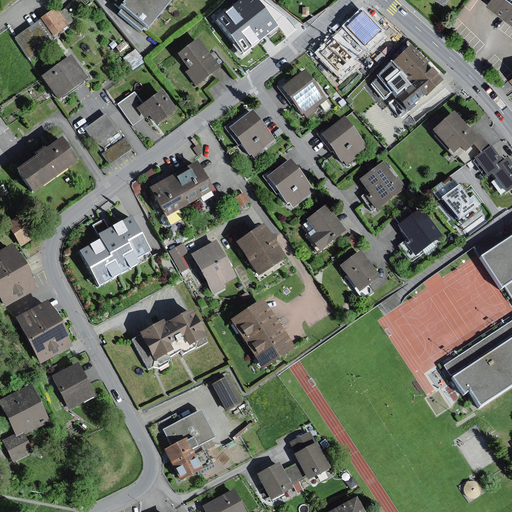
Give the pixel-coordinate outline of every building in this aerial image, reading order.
[(124,0),(118,8),(121,10),(118,14),(140,33),(143,30),(146,32),(172,0),(124,0)] [(511,0),(491,0),(489,4),(511,21),(511,0)] [(381,16),(366,2),(327,43),(347,61),(348,60),(354,65),(375,43),(369,37),(372,34),(368,30),(381,16)] [(55,7),(12,39),(30,62),(57,42),(53,37),(69,26),(55,7)] [(197,39),(176,55),(187,70),(185,72),(195,86),(219,68),(208,54),(197,39)] [(316,43),(305,54),(316,65),(327,55),(316,43)] [(427,64),(410,46),(392,63),(406,78),(409,81),(427,64)] [(135,50),(124,59),(133,71),(144,63),(135,50)] [(70,57),(40,78),(57,101),(78,86),(87,80),(70,57)] [(403,81),(406,78),(392,63),(390,61),(374,75),(376,78),(370,83),(385,99),(389,96),(394,101),(409,87),(403,81)] [(427,64),(409,81),(412,85),(409,87),(394,101),(389,105),(401,118),(423,97),(425,98),(443,81),(427,64)] [(327,100),(304,71),(281,89),(302,116),(303,114),(307,119),(316,112),(314,110),(327,100)] [(142,105),(136,110),(143,120),(148,116),(155,125),(175,111),(161,91),(142,105)] [(136,110),(142,105),(134,93),(117,105),(133,127),(143,120),(136,110)] [(275,141),(251,111),(228,129),(249,157),(251,155),(254,160),(264,152),(262,150),(275,141)] [(475,137),(453,112),(442,121),(438,118),(428,128),(455,159),(457,157),(465,165),(473,159),(489,147),(478,135),(475,137)] [(106,116),(86,131),(109,165),(131,149),(106,116)] [(366,147),(343,118),(320,136),(341,162),(343,161),(347,166),(356,159),(354,157),(366,147)] [(280,129),(274,133),(277,138),(283,133),(280,129)] [(36,156),(14,172),(30,194),(76,162),(60,139),(46,149),(43,146),(34,153),(36,156)] [(489,147),(473,159),(487,178),(492,175),(506,194),(511,189),(511,164),(507,158),(502,162),(490,147),(489,147)] [(314,192),(289,160),(266,178),(286,205),(288,203),(292,209),(314,192)] [(394,178),(383,163),(358,181),(367,193),(361,197),(373,213),(402,191),(401,190),(404,187),(396,176),(394,178)] [(196,164),(148,190),(162,216),(164,219),(178,211),(200,199),(211,193),(212,193),(196,164)] [(440,199),(456,188),(449,178),(431,191),(439,201),(440,199)] [(456,188),(440,199),(457,222),(479,206),(472,198),(468,201),(457,187),(456,188)] [(211,193),(200,199),(202,203),(213,197),(211,193)] [(243,193),(233,199),(239,208),(249,203),(243,193)] [(345,232),(326,206),(305,221),(315,234),(308,239),(318,252),(345,232)] [(399,225),(412,215),(407,208),(394,218),(399,225)] [(441,237),(421,209),(412,215),(399,225),(396,227),(406,240),(397,246),(410,264),(423,254),(422,251),(441,237)] [(164,219),(162,216),(161,216),(161,220),(164,226),(168,228),(181,220),(181,217),(178,211),(164,219)] [(22,217),(7,226),(20,248),(35,239),(22,217)] [(98,242),(78,254),(97,288),(137,266),(135,261),(149,254),(129,218),(108,230),(102,221),(90,228),(98,242)] [(229,232),(237,243),(252,232),(244,221),(229,232)] [(237,243),(235,245),(257,278),(285,259),(274,243),(275,237),(269,236),(262,225),(252,232),(237,243)] [(352,235),(346,238),(351,245),(357,242),(352,235)] [(511,238),(480,260),(500,291),(503,289),(511,302),(511,238)] [(216,241),(190,256),(212,295),(225,288),(223,285),(236,278),(216,241)] [(183,244),(167,253),(180,274),(187,270),(180,258),(188,253),(183,244)] [(10,247),(0,252),(0,301),(4,309),(35,293),(10,247)] [(379,278),(359,252),(338,267),(358,293),(368,286),(379,278)] [(373,293),(368,286),(358,293),(363,300),(373,293)] [(261,301),(230,322),(262,370),(294,349),(261,301)] [(46,303),(15,320),(40,365),(71,348),(46,303)] [(140,338),(132,342),(148,371),(152,368),(159,369),(167,365),(168,359),(180,353),(181,356),(194,350),(196,344),(205,339),(190,311),(163,326),(161,324),(139,336),(140,338)] [(511,322),(444,367),(450,376),(511,335),(511,322)] [(511,338),(451,380),(462,397),(467,394),(479,411),(511,388),(511,338)] [(77,364),(51,378),(68,411),(94,397),(77,364)] [(227,377),(211,386),(225,412),(241,403),(227,377)] [(30,386),(0,400),(0,402),(15,435),(17,438),(48,423),(30,386)] [(161,430),(170,448),(184,441),(190,451),(214,439),(200,411),(161,430)] [(289,444),(295,455),(315,444),(309,432),(289,444)] [(15,435),(1,442),(12,463),(26,456),(17,438),(15,435)] [(170,448),(164,451),(180,482),(211,467),(204,451),(193,457),(190,451),(184,441),(170,448)] [(295,455),(293,456),(297,463),(305,478),(307,482),(329,470),(315,444),(295,455)] [(297,463),(282,471),(290,486),(305,478),(297,463)] [(278,464),(256,476),(269,502),(292,489),(290,486),(282,471),(278,464)] [(243,511),(233,491),(201,508),(203,511),(243,511)] [(361,511),(355,500),(331,511),(361,511)]
